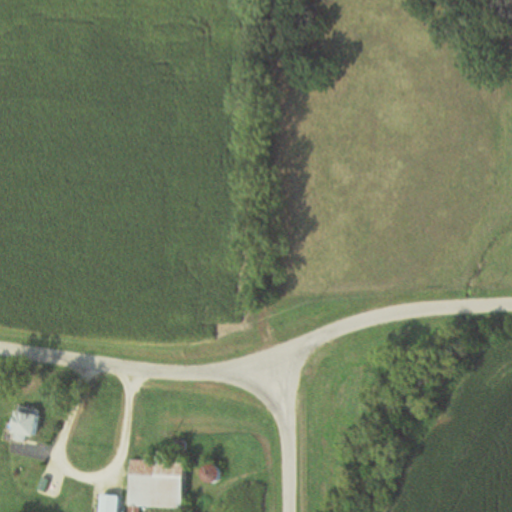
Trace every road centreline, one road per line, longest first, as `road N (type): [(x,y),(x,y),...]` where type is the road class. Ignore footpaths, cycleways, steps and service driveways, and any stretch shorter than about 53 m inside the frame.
road 1 (residential): [(0,349),(206,370),(405,311),(511,303)]
road 2 (track): [(265,355),(260,0)]
road 3 (residential): [(292,511),(291,346)]
